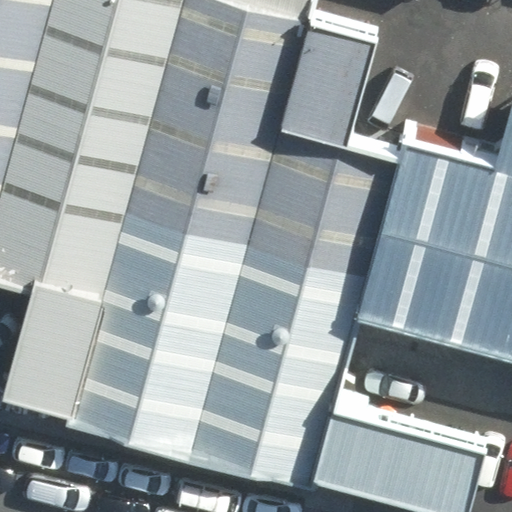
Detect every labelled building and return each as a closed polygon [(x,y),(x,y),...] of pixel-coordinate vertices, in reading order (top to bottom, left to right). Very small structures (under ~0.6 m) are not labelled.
[(0,0),(0,274),(39,284),(118,0),(0,0)] [(9,392),(194,441),(308,21),(222,0),(118,0),(39,284),(9,392)] [(251,0),(308,15),(312,0),(251,0)] [(511,148),(420,124),(371,308),(511,345),(511,148)] [(202,441),(325,474),(344,401),(406,166),(283,134),(202,441)] [(478,511),(497,441),(344,401),(325,474),(470,511),(478,511)]
